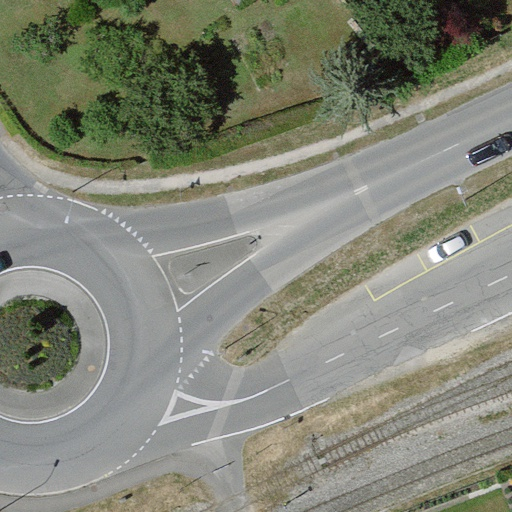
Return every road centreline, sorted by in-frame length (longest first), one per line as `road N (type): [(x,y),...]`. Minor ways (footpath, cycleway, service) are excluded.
road 1 (secondary): [(349,198),(94,247)]
road 2 (secondary): [(146,356),(349,198)]
road 3 (secondary): [(0,455),(65,454),(95,439),(120,417),(146,356)]
road 4 (secondary): [(349,198),(511,122)]
road 5 (secondary): [(146,356),(135,294),(94,247)]
